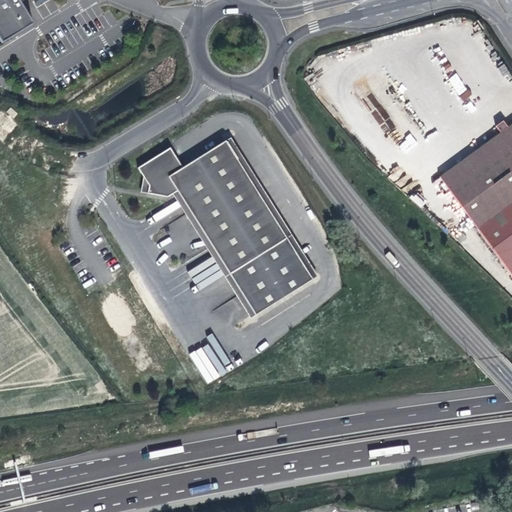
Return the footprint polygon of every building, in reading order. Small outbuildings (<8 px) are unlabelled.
[(32,24),(21,5),(19,2),(22,0),(0,0),(0,41),(1,43),(12,37),(32,24)] [(458,73),(450,77),(462,102),(470,98),(458,73)] [(6,112),(12,119),(17,116),(10,108),(6,112)] [(495,126),(499,133),(507,128),(502,121),(495,126)] [(437,177),(438,179),(475,229),(511,278),(511,277),(511,123),(507,128),(499,133),(437,177)] [(227,142),(315,280),(320,277),(232,138),(227,142)] [(315,280),(227,142),(184,169),(171,148),(138,169),(144,178),(142,189),(149,191),(148,194),(168,198),(174,195),(178,192),(258,317),(315,280)] [(178,192),(174,195),(253,319),(258,317),(178,192)]
